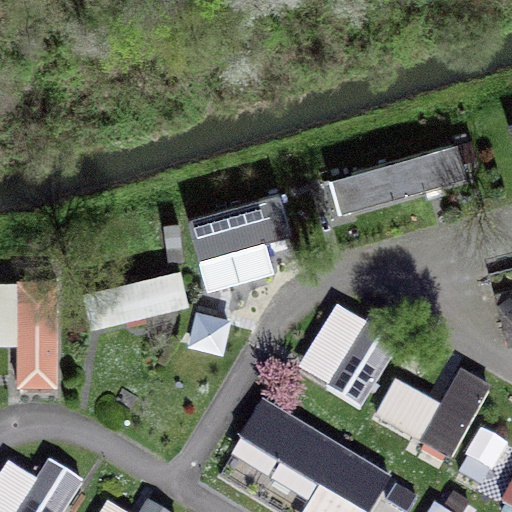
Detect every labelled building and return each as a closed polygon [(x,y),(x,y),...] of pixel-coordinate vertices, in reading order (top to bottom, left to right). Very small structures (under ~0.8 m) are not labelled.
[(459,127),(331,163),(343,204),(471,168),(459,127)] [(263,223),(294,214),(283,174),(188,201),(209,276),(273,259),(263,223)] [(97,314),(192,293),(184,258),(90,278),(97,314)] [(63,379),(65,272),(0,269),(0,337),(18,338),(17,378),(63,379)] [(363,399),(406,331),(342,290),(299,359),(363,399)] [(458,359),(427,443),(458,454),(490,371),(458,359)] [(399,368),(375,411),(418,435),(442,392),(399,368)] [(242,428),(377,493),(394,457),(259,393),(242,428)] [(229,455),(304,497),(318,471),(244,430),(229,455)] [(61,511),(82,480),(16,439),(0,465),(0,511),(61,511)] [(511,472),(502,491),(511,496),(511,472)] [(358,511),(364,487),(313,476),(305,511),(358,511)] [(107,489),(96,511),(133,511),(137,503),(107,489)] [(176,511),(180,505),(147,489),(135,511),(176,511)] [(426,511),(465,511),(439,493),(426,511)]
